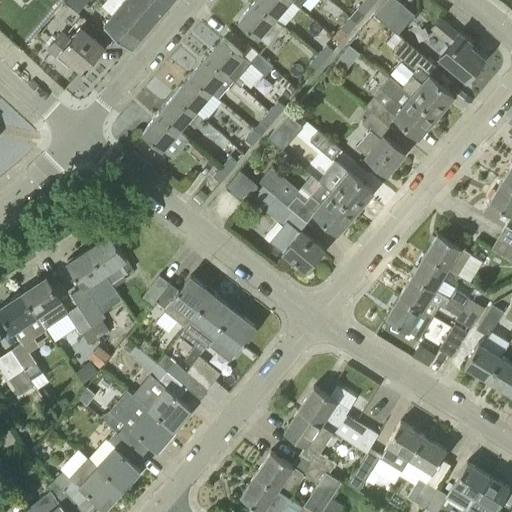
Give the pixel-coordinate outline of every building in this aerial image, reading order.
[(81,0),(68,0),(67,1),(81,12),(87,4),(81,0)] [(114,0),(108,8),(114,13),(104,24),(132,47),(171,0),(114,0)] [(256,0),(255,1),(275,18),(283,25),(299,6),(291,0),(256,0)] [(367,0),(363,0),(357,7),(364,14),(372,4),(367,0)] [(388,24),(405,4),(400,0),(386,0),(375,14),(388,24)] [(275,18),(255,1),(239,20),(259,37),(267,43),(283,25),(275,18)] [(349,17),(341,26),(348,32),(356,23),(349,17)] [(450,43),(439,56),(467,79),(484,59),(469,46),(472,43),(459,32),(458,33),(440,17),(432,27),(450,43)] [(340,42),(348,32),(341,26),(333,35),(340,42)] [(104,46),(82,27),(71,39),(62,32),(48,48),(58,56),(62,51),(84,71),(86,68),(104,46)] [(437,116),(454,95),(430,74),(436,66),(401,36),(391,49),(416,69),(401,86),(437,116)] [(234,79),(249,61),(250,60),(224,38),(208,57),(227,73),(234,79)] [(324,60),(334,49),(327,43),(317,54),(324,60)] [(249,61),(262,72),(265,74),(272,65),(257,52),(250,60),(249,61)] [(324,60),(317,54),(309,63),(316,69),(324,60)] [(192,75),(211,92),(227,73),(208,57),(192,75)] [(175,94),(195,111),(211,92),(192,75),(175,94)] [(366,105),(372,111),(388,124),(395,116),(419,136),(437,116),(401,86),(389,76),(380,87),(373,96),(374,96),(366,105)] [(159,113),(179,129),(195,111),(175,94),(159,113)] [(269,109),(277,116),(285,106),(277,100),(269,109)] [(277,116),(269,109),(253,128),(261,135),(277,116)] [(391,127),(388,124),(372,111),(362,122),(370,129),(356,145),(366,154),(365,155),(388,174),(406,152),(384,134),(391,127)] [(189,138),(179,129),(159,113),(143,132),(163,148),(173,157),(189,138)] [(261,135),(253,128),(244,138),(252,145),(261,135)] [(341,149),(318,129),(309,139),(332,159),(341,149)] [(229,156),(221,165),(228,172),(237,162),(229,156)] [(373,191),(348,170),(348,171),(338,162),(331,171),(341,179),(331,190),(356,211),(373,191)] [(511,164),(503,179),(511,184),(511,164)] [(220,182),(228,172),(221,165),(212,175),(220,182)] [(307,221),(314,211),(338,232),(356,211),(331,190),(321,182),(311,193),(301,185),(298,188),(272,166),(259,180),(262,183),(307,221)] [(226,186),(243,201),(257,184),(240,170),(226,186)] [(483,212),(505,226),(511,214),(511,184),(503,179),(483,212)] [(265,209),(289,230),(276,245),(306,270),(324,249),(302,230),(308,222),(307,221),(262,183),(253,195),(267,207),(265,209)] [(199,202),(205,195),(200,190),(193,198),(199,202)] [(511,229),(505,226),(498,238),(511,246),(511,229)] [(471,252),(461,246),(438,232),(425,254),(448,268),(457,273),(471,252)] [(111,234),(89,248),(112,282),(133,268),(126,258),(127,258),(111,234)] [(511,261),(511,246),(498,238),(491,249),(511,261)] [(68,262),(83,286),(91,281),(98,291),(112,282),(89,248),(68,262)] [(412,274),(435,288),(448,268),(425,254),(412,274)] [(160,274),(142,297),(152,304),(156,300),(170,282),(160,274)] [(399,296),(422,310),(432,315),(439,303),(444,306),(459,315),(456,319),(471,329),(485,307),(469,298),(464,306),(450,297),(435,288),(412,274),(399,296)] [(156,300),(165,307),(163,309),(186,326),(213,292),(191,275),(180,289),(170,282),(156,300)] [(45,326),(67,312),(66,312),(69,310),(46,276),(22,292),(45,326)] [(464,306),(469,298),(455,289),(450,297),(464,306)] [(47,329),(45,326),(22,292),(0,306),(0,310),(21,342),(12,348),(35,384),(38,388),(48,381),(29,351),(39,344),(34,337),(47,329)] [(235,309),(234,308),(213,292),(186,326),(208,344),(209,343),(235,309)] [(432,315),(422,310),(399,296),(386,317),(409,331),(419,336),(432,315)] [(477,328),(488,335),(492,331),(504,310),(493,303),(477,328)] [(80,332),(82,331),(92,325),(78,304),(69,310),(66,312),(67,312),(80,332)] [(231,360),(243,344),(244,344),(246,341),(245,340),(257,326),(235,309),(209,343),(215,348),(231,360)] [(451,357),(467,331),(455,324),(439,349),(451,357)] [(131,353),(138,346),(138,345),(131,339),(124,347),(131,353)] [(488,379),(502,356),(479,342),(465,365),(488,379)] [(87,357),(100,368),(110,355),(98,344),(87,357)] [(185,360),(191,365),(199,355),(202,352),(196,347),(185,360)] [(35,384),(12,348),(0,355),(0,365),(19,395),(35,384)] [(511,352),(507,350),(503,357),(502,356),(488,379),(510,393),(511,390),(511,362),(510,361),(511,358),(511,352)] [(165,353),(158,363),(187,387),(186,387),(201,398),(208,389),(187,371),(165,353)] [(208,389),(215,380),(220,373),(199,355),(191,365),(187,371),(208,389)] [(158,363),(150,372),(160,380),(142,401),(173,428),(191,407),(178,398),(186,387),(187,387),(158,363)] [(300,408),(322,423),(335,431),(349,408),(314,385),(300,408)] [(88,404),(96,394),(88,386),(79,396),(88,404)] [(123,421),(116,430),(144,455),(152,445),(156,448),(173,428),(142,401),(136,396),(128,406),(118,398),(109,409),(123,421)] [(335,431),(322,423),(300,408),(284,430),(307,446),(301,455),(328,473),(335,462),(320,452),(335,431)] [(345,437),(367,452),(370,447),(379,433),(356,419),(345,437)] [(395,482),(409,458),(424,435),(401,420),(387,443),(381,453),(370,447),(367,452),(348,484),(358,491),(372,468),(395,482)] [(87,456),(97,466),(121,488),(139,468),(136,465),(144,455),(116,430),(108,439),(105,437),(88,456),(87,455),(87,456)] [(424,435),(409,458),(433,471),(447,448),(424,435)] [(256,473),(290,495),(304,474),(320,485),(328,473),(301,455),(294,466),(271,450),(256,473)] [(63,470),(54,477),(85,511),(90,511),(99,504),(103,507),(121,488),(97,466),(87,456),(69,475),(63,470)] [(454,484),(447,494),(449,495),(447,497),(467,509),(475,497),(489,474),(467,461),(454,484)] [(278,511),(290,495),(256,473),(241,495),(265,511),(278,511)] [(475,497),(467,509),(464,511),(502,511),(497,508),(510,487),(489,474),(475,497)] [(85,511),(54,477),(46,485),(50,489),(29,506),(33,511),(85,511)] [(408,496),(425,507),(437,488),(427,481),(420,477),(416,483),(408,496)] [(447,494),(437,488),(425,507),(433,511),(438,511),(447,497),(449,495),(447,494)] [(332,497),(321,511),(336,511),(342,504),(332,497)]
